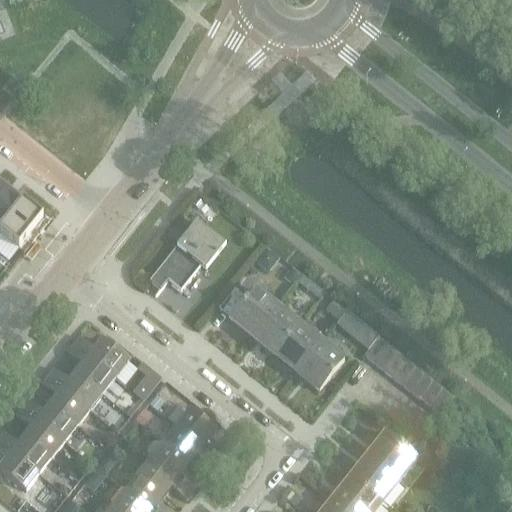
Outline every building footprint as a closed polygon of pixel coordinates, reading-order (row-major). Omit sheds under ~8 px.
[(5,191),(0,197),(0,235),(23,206),(5,191)] [(0,235),(0,258),(9,265),(43,222),(23,206),(0,235)] [(226,249),(206,233),(197,225),(150,285),(161,294),(168,284),(181,295),(201,270),(206,274),(226,249)] [(253,341),(253,342),(278,311),(256,293),(247,303),(235,293),(220,312),(232,322),(231,324),(232,325),(233,323),(254,340),(253,341)] [(334,304),(327,313),(340,323),(347,314),(334,304)] [(278,311),(253,342),(254,342),(255,341),(276,357),(275,359),(300,328),(278,311)] [(300,328),(275,359),(276,360),(277,358),(298,375),(296,376),(297,377),(322,346),(300,328)] [(80,340),(73,348),(116,382),(129,366),(102,344),(95,352),(80,340)] [(364,359),(375,367),(389,348),(379,340),(364,359)] [(322,346),(297,377),(298,377),(299,376),(320,392),(318,394),(320,395),(345,364),(322,346)] [(82,368),(76,376),(103,398),(116,382),(73,348),(67,356),(82,368)] [(389,348),(375,367),(384,374),(399,355),(389,348)] [(399,355),(384,374),(393,381),(408,363),(399,355)] [(408,363),(393,381),(402,389),(417,370),(408,363)] [(417,370),(402,389),(411,396),(426,377),(417,370)] [(54,372),(48,380),(90,414),(103,398),(76,376),(69,384),(54,372)] [(146,380),(133,396),(144,404),(157,388),(162,382),(151,374),(146,380)] [(426,377),(411,396),(420,403),(435,384),(426,377)] [(57,400),(50,408),(78,430),(90,414),(48,380),(42,388),(57,400)] [(435,384),(420,403),(429,410),(444,392),(435,384)] [(454,400),(444,392),(429,410),(439,419),(454,400)] [(156,398),(150,407),(158,413),(165,405),(156,398)] [(29,404),(22,412),(65,446),(78,430),(50,408),(44,416),(29,404)] [(180,407),(167,423),(177,430),(219,464),(225,456),(210,444),(217,436),(180,407)] [(31,432),(25,440),(52,462),(65,446),(22,412),(16,420),(31,432)] [(219,464),(177,430),(164,446),(191,468),(198,460),(212,472),(219,464)] [(3,436),(0,440),(0,446),(39,478),(52,462),(25,440),(18,448),(3,436)] [(369,459),(368,460),(399,485),(417,462),(386,437),(385,439),(387,440),(370,461),(369,459)] [(191,468),(164,446),(161,444),(157,444),(153,446),(148,451),(147,456),(148,460),(151,462),(193,496),(200,488),(185,476),(191,468)] [(0,459),(6,464),(0,471),(0,473),(26,494),(39,478),(0,446),(0,459)] [(351,481),(351,482),(382,507),(399,485),(368,460),(367,461),(369,462),(353,483),(351,481)] [(193,496),(151,462),(138,478),(166,500),(172,492),(187,504),(193,496)] [(164,511),(159,508),(166,500),(138,478),(126,494),(147,511),(164,511)] [(334,503),(333,504),(343,511),(377,511),(382,507),(351,482),(350,483),(352,484),(335,505),(334,503)] [(147,511),(126,494),(113,510),(115,511),(147,511)]
